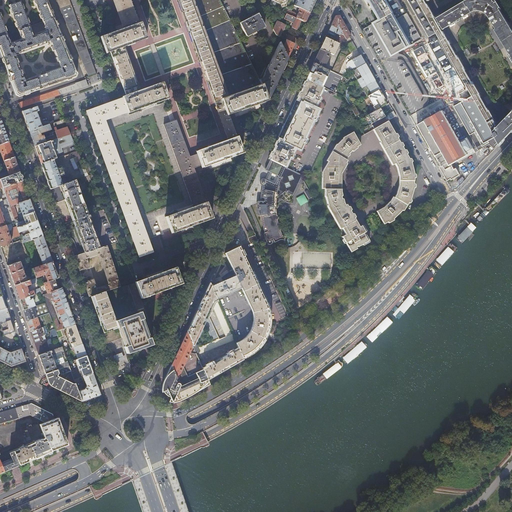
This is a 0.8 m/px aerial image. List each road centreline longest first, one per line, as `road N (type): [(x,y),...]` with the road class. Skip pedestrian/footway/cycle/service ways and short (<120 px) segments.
road 1 (primary): [(429,232),(335,325),(261,378),(0,508)]
road 2 (primary): [(45,511),(273,396),(374,314),(422,258)]
road 3 (secondary): [(138,407),(329,0)]
road 4 (tertiary): [(118,411),(0,81)]
road 5 (primary): [(429,232),(304,335),(180,411)]
road 6 (primary): [(189,430),(318,350),(422,258)]
road 7 (residential): [(452,204),(339,0)]
road 8 (residential): [(0,269),(37,374),(35,389)]
